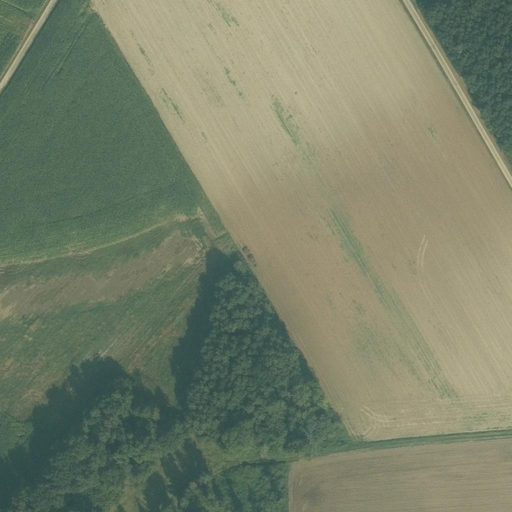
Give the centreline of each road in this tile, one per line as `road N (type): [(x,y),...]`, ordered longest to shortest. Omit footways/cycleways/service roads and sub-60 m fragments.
road 1 (track): [(511,435),(262,453)]
road 2 (track): [(511,183),(405,0)]
